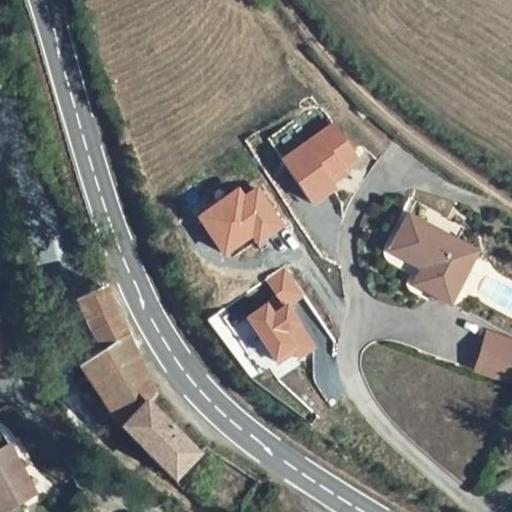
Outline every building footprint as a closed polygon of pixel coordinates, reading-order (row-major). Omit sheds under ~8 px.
[(360,161),(337,126),(285,161),(314,205),(337,190),(334,185),(348,176),(344,171),(360,161)] [(427,255),(422,265),(415,280),(450,301),(478,250),(410,208),(400,225),(410,231),(403,242),(427,255)] [(410,231),(400,225),(389,246),(398,251),(403,242),(410,231)] [(403,242),(398,251),(422,265),(427,255),(403,242)] [(279,298),(247,318),(276,364),(294,352),(297,359),(313,349),(286,307),(305,295),(287,267),(268,280),(279,298)] [(95,399),(118,432),(143,405),(151,396),(99,290),(75,301),(100,348),(77,365),(89,384),(79,390),(87,404),(95,399)] [(511,359),(511,343),(489,333),(475,362),(504,376),(511,359)] [(193,454),(143,405),(118,432),(108,443),(124,459),(134,447),(172,479),(193,454)] [(200,445),(193,454),(172,479),(184,489),(212,455),(200,445)] [(0,507),(34,490),(12,446),(0,451),(0,507)]
